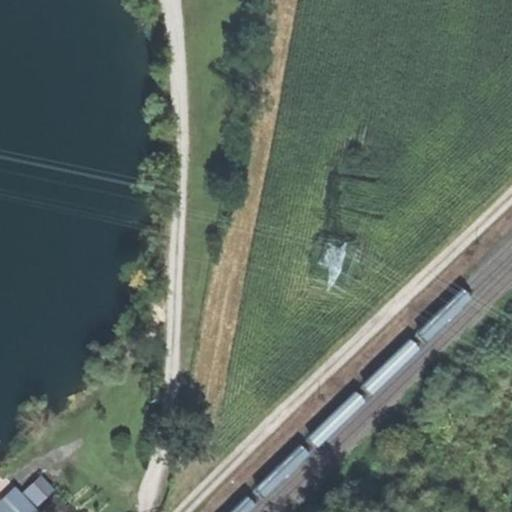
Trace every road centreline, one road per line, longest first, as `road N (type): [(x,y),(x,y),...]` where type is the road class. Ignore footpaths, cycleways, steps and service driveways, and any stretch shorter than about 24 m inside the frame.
road 1 (track): [(150,511),(174,363),(179,154),(162,0)]
road 2 (track): [(185,511),(511,197)]
